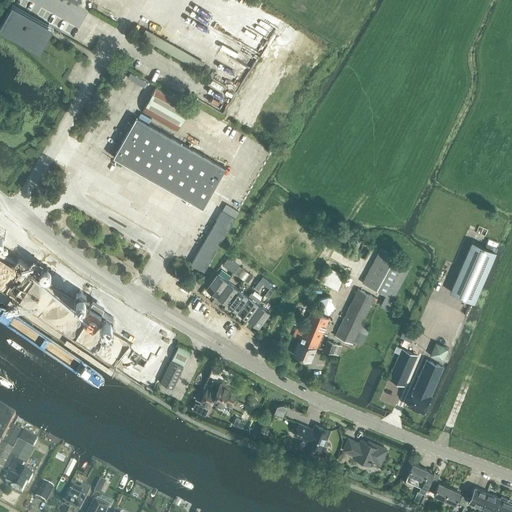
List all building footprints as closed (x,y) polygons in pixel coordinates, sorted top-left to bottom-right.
[(24,37),(34,43),(39,46),(40,45),(44,38),(45,38),(44,37),(50,27),(37,20),(34,18),(37,13),(32,11),(29,17),(26,16),(26,15),(25,15),(16,10),(16,9),(15,9),(15,10),(6,25),(7,26),(16,31),(17,32),(24,36),(24,37)] [(141,111),(177,131),(191,105),(156,85),(141,111)] [(114,156),(204,208),(227,168),(136,116),(114,156)] [(212,227),(191,263),(204,271),(225,235),(236,217),(235,217),(223,210),(222,210),(218,217),(216,221),(212,227)] [(493,251),(472,242),(450,292),(474,302),(496,252),(493,251)] [(393,299),(411,264),(381,248),(363,283),(386,295),(382,303),(393,309),(397,301),(393,299)] [(228,257),(224,264),(227,266),(232,260),(228,257)] [(13,268),(22,273),(28,264),(19,258),(13,268)] [(239,265),(234,272),(238,274),(243,268),(239,265)] [(328,266),(321,281),(338,289),(345,274),(328,266)] [(40,269),(39,274),(43,278),(49,275),(49,270),(45,267),(40,269)] [(217,272),(206,287),(217,295),(228,280),(217,272)] [(249,273),(244,279),(248,282),(253,275),(249,273)] [(228,280),(217,295),(227,303),(238,288),(228,280)] [(260,280),(255,287),(258,289),(263,283),(260,280)] [(238,288),(227,303),(237,310),(248,295),(238,288)] [(270,288),(265,294),(268,297),(273,290),(270,288)] [(359,330),(375,297),(358,289),(336,335),(353,343),(355,339),(363,343),(367,334),(359,330)] [(75,293),(75,299),(80,302),(85,300),(85,294),(81,291),(75,293)] [(248,295),(237,310),(247,318),(259,303),(261,299),(251,292),(248,295)] [(94,322),(106,329),(113,317),(89,303),(87,306),(82,314),(94,321),(94,322)] [(259,303),(247,318),(258,326),(269,310),(259,303)] [(293,354),(311,361),(329,318),(311,311),(303,331),(297,328),(294,335),(300,338),(293,354)] [(325,350),(338,355),(342,345),(328,340),(325,350)] [(189,351),(177,345),(171,358),(183,364),(189,351)] [(388,378),(404,385),(417,355),(401,348),(388,378)] [(171,387),(182,365),(170,359),(159,381),(171,387)] [(431,395),(430,395),(443,366),(426,359),(414,387),(413,387),(406,403),(424,411),(431,395)] [(201,403),(206,405),(209,399),(213,400),(223,405),(224,402),(232,406),(238,391),(221,383),(215,395),(206,391),(201,403)] [(251,400),(249,403),(251,405),(253,407),(256,405),(257,402),(256,400),(253,398),(251,400)] [(196,410),(202,413),(205,407),(198,404),(196,410)] [(0,408),(0,445),(13,421),(15,418),(15,417),(14,417),(0,408)] [(284,416),(285,412),(277,408),(275,413),(284,416)] [(13,421),(0,445),(0,475),(2,472),(7,475),(8,472),(11,473),(9,476),(16,479),(21,471),(23,467),(25,468),(34,450),(33,449),(38,440),(14,428),(18,420),(18,419),(17,418),(15,417),(15,418),(13,421)] [(295,434),(309,440),(307,445),(322,451),(330,431),(315,425),(313,431),(309,429),(309,428),(299,423),(295,434)] [(355,455),(354,456),(371,464),(373,460),(381,464),(387,449),(379,445),(378,447),(361,440),(360,443),(349,438),(344,450),(355,455)] [(57,454),(55,460),(63,464),(65,458),(57,454)] [(422,486),(420,491),(424,493),(434,472),(429,470),(414,463),(409,473),(406,479),(422,486)] [(9,476),(5,484),(12,487),(11,488),(22,494),(26,485),(28,485),(32,477),(21,471),(16,479),(9,476)] [(428,490),(433,492),(440,475),(435,473),(428,490)] [(99,480),(93,493),(99,496),(105,483),(99,480)] [(434,494),(445,499),(450,488),(440,483),(434,494)] [(42,484),(35,499),(45,505),(48,499),(47,499),(52,489),(42,484)] [(72,489),(64,504),(78,511),(79,511),(90,491),(82,486),(79,493),(72,489)] [(469,502),(481,507),(488,492),(475,487),(469,502)] [(450,488),(445,499),(455,504),(461,493),(450,488)] [(481,507),(493,511),(494,511),(500,497),(488,492),(481,507)] [(511,502),(507,500),(507,498),(502,496),(501,498),(500,497),(494,511),(510,511),(511,510),(511,502)] [(97,500),(90,511),(107,511),(110,506),(97,500)]
